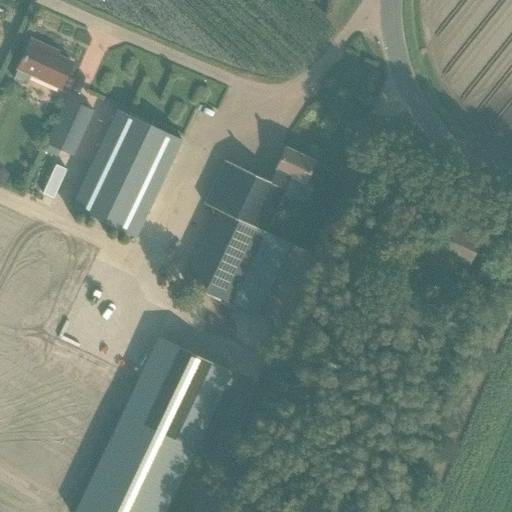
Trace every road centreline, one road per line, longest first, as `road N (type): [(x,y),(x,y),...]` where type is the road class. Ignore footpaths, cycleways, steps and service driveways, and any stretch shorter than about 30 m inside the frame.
road 1 (unclassified): [(46,0),(295,102),(357,15),(377,0)]
road 2 (unclassified): [(511,194),(453,159),(422,123),(402,80),(390,0)]
road 3 (unknown): [(138,253),(192,153),(236,114),(295,102)]
